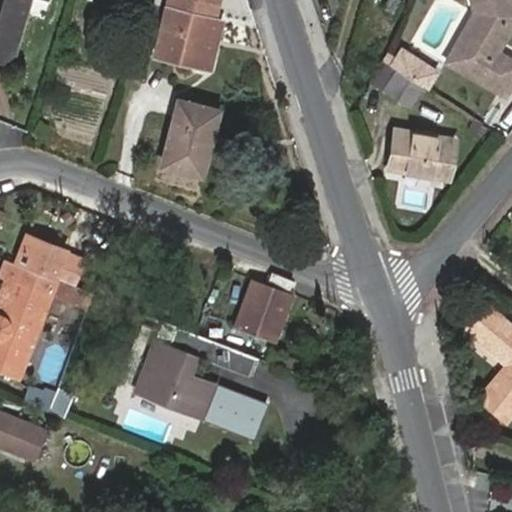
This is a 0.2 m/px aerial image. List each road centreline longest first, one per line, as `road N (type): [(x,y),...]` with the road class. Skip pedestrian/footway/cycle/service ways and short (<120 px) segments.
road 1 (residential): [(0,174),(48,174),(381,300)]
road 2 (residential): [(277,0),(381,300)]
road 3 (residential): [(381,300),(437,511)]
road 4 (residential): [(381,300),(465,229),(511,172)]
